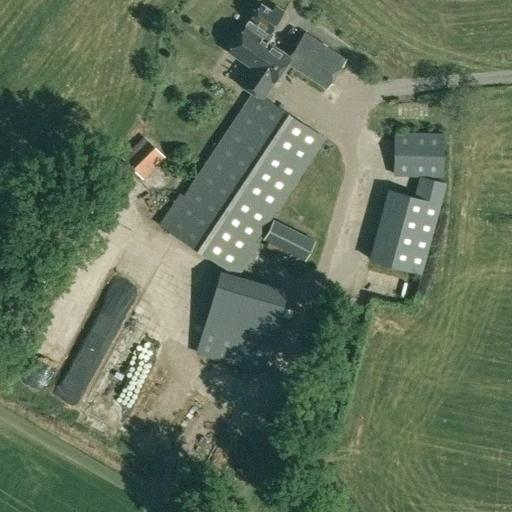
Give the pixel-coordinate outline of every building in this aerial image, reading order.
[(263,3),(245,30),(268,43),(275,34),(272,32),(282,16),(263,3)] [(242,83),(256,91),(264,96),(275,80),(276,80),(287,62),(290,58),(245,30),(231,50),(254,65),(242,83)] [(348,60),(307,33),(287,62),(328,89),(348,60)] [(181,195),(162,224),(239,275),(259,245),(256,243),(326,137),(256,91),(185,198),(181,195)] [(445,133),(396,131),(394,176),(420,177),(433,178),(445,178),(445,133)] [(144,179),(166,157),(146,136),(123,158),(144,179)] [(420,177),(415,197),(391,190),(372,260),(372,268),(386,272),(389,264),(423,273),(448,183),(433,178),(420,177)] [(306,261),(317,241),(275,219),(264,239),(306,261)] [(282,341),(289,301),(221,290),(211,352),(261,361),(265,338),(282,341)] [(94,333),(75,396),(101,404),(120,341),(94,333)]
